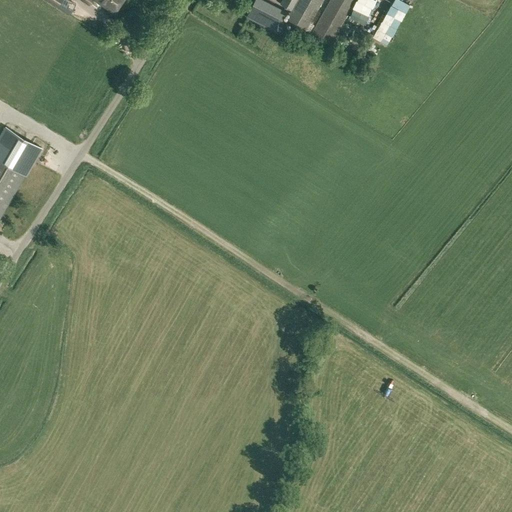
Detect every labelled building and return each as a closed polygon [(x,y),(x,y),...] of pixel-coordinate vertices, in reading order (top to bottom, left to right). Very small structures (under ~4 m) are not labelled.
[(92,0),(95,0),(114,13),(122,0),(83,0),(90,4),(92,0)] [(281,33),(286,22),(281,20),(287,9),(270,0),(254,0),(246,15),(281,33)] [(286,20),(306,31),(323,0),(282,0),(281,3),(291,10),(286,20)] [(329,0),(311,33),(331,45),(355,0),(329,0)] [(361,0),(351,8),(361,19),(374,8),(367,0),(361,0)] [(384,46),(408,0),(389,0),(379,21),(377,20),(372,29),(379,33),(375,41),(384,46)] [(0,140),(0,218),(42,147),(8,127),(0,140)]
